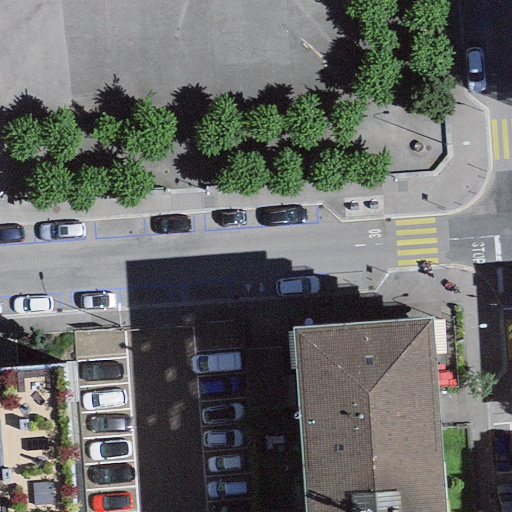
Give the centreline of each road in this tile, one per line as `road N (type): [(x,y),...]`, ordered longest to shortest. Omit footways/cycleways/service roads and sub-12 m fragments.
road 1 (residential): [(0,271),(511,234)]
road 2 (residential): [(511,157),(500,0)]
